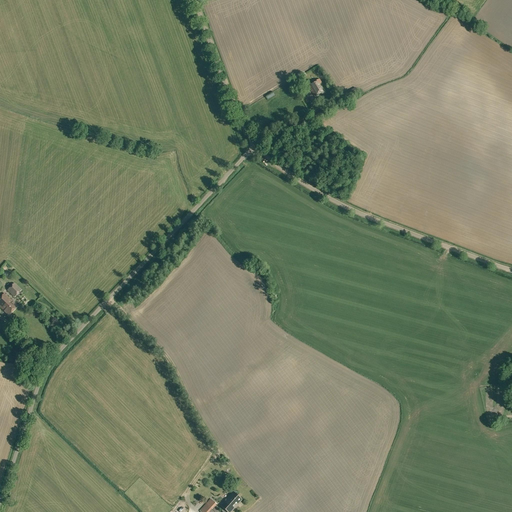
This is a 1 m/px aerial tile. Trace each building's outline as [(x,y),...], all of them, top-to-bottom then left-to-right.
[(322,94),(326,92),(321,84),(322,83),(319,79),(314,81),(315,82),(308,85),(315,97),(319,96),(318,94),(321,93),(322,94)] [(15,297),(21,290),(14,283),(7,290),(15,297)] [(9,316),(18,306),(13,301),(4,293),(0,297),(0,307),(4,311),(9,316)] [(227,511),(231,511),(242,500),(233,491),(220,506),(227,511)] [(210,499),(199,511),(200,511),(207,511),(216,504),(212,500),(210,499)]
